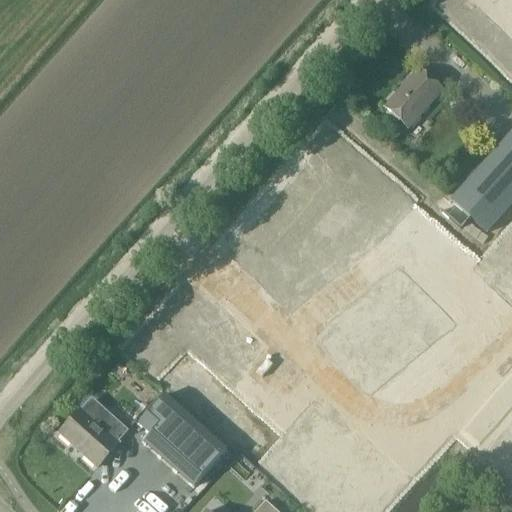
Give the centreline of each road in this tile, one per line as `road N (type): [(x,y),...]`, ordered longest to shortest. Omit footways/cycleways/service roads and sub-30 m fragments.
road 1 (unclassified): [(167,235),(376,0)]
road 2 (unclassified): [(0,421),(167,235)]
road 3 (residential): [(446,273),(407,237),(290,345)]
road 4 (residential): [(290,345),(167,235)]
